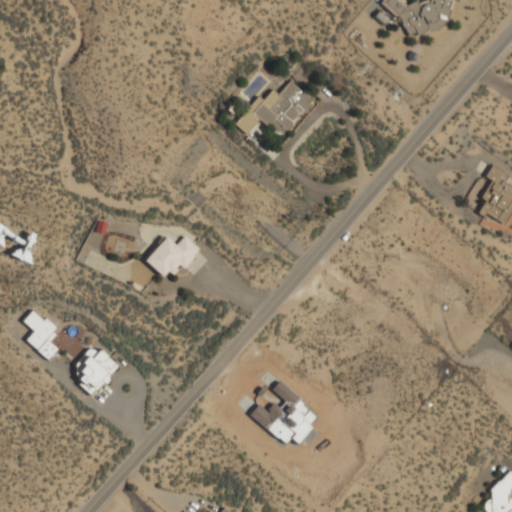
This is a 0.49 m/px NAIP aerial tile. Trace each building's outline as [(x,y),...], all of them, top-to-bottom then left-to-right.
[(451,0),(424,0),(419,2),(416,1),(403,6),(401,0),(382,0),(380,9),(397,14),(406,38),(427,30),(431,31),(444,26),(451,0)] [(234,125),(245,134),(257,119),(281,137),(311,98),(288,80),(278,94),(271,89),(263,100),(256,95),(234,125)] [(503,225),(511,209),(511,186),(503,182),(507,174),(491,164),(484,176),(492,181),(476,210),(503,225)] [(143,260),(163,279),(177,264),(181,268),(198,250),(183,236),(174,245),(164,237),(143,260)] [(47,360),(56,348),(45,340),(36,351),(47,360)] [(67,372),(91,394),(116,368),(92,345),(67,372)] [(486,511),(511,511),(511,499),(506,495),(511,487),(511,472),(508,469),(479,506),(486,511)]
